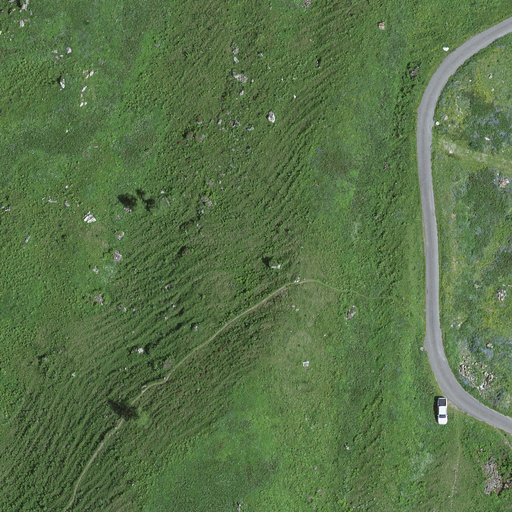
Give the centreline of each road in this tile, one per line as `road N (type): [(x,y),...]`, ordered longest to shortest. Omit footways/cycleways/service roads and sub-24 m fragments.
road 1 (track): [(511,26),(465,51),(428,99),(433,264)]
road 2 (track): [(433,264),(438,355),(464,401)]
